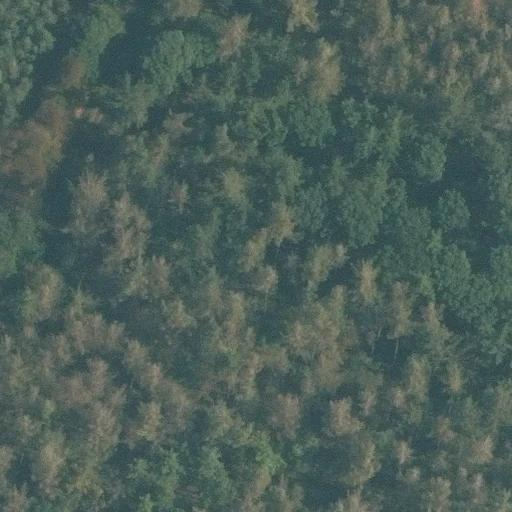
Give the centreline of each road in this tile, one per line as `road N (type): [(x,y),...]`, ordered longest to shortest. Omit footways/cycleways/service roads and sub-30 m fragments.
road 1 (track): [(332,511),(193,424),(0,230)]
road 2 (track): [(0,325),(154,0)]
